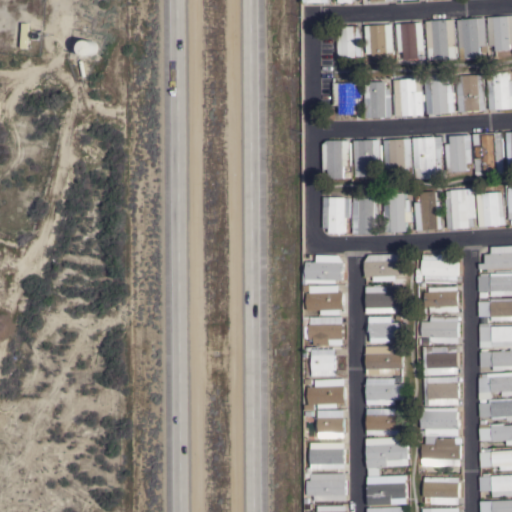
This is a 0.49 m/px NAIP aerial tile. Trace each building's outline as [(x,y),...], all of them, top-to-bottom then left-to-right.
[(511,15),(511,44),(511,50),(496,51),(496,46),(490,46),(488,17),(511,15)] [(486,17),(488,45),(488,52),(483,53),(482,46),(481,46),(482,57),(461,59),(458,20),(486,17)] [(455,20),(457,58),(429,60),(427,21),(455,20)] [(422,22),(425,55),(419,55),(419,58),(404,59),(404,52),(398,52),(396,24),(422,22)] [(393,24),(394,52),(388,53),(388,58),(373,59),(373,53),(367,53),(365,26),(393,24)] [(363,56),(356,56),(356,57),(346,58),(346,56),(338,57),(337,35),(342,35),(342,26),(362,26),(363,56)] [(97,51),(96,53),(94,54),(91,55),(90,56),(88,55),(86,55),(84,53),(83,52),(82,49),(82,46),(83,44),(84,42),(87,40),(89,40),(91,40),(92,40),(94,41),(96,43),(97,46),(97,49),(97,51)] [(487,75),(509,73),(510,80),(511,80),(511,108),(490,109),(487,75)] [(428,109),(427,109),(424,76),(453,74),(456,112),(448,112),(448,114),(444,114),(444,113),(428,114),(428,109)] [(457,76),(484,74),(487,110),(480,110),(480,111),(475,112),(474,111),(473,111),(473,112),(468,112),(468,111),(460,112),(457,76)] [(422,78),(423,95),(425,94),(425,101),(424,101),(425,115),(424,115),(424,116),(421,116),(421,115),(417,115),(417,116),(413,116),(413,115),(403,116),(397,116),(397,115),(395,115),(393,94),(395,93),(394,80),(422,78)] [(365,85),(371,85),(371,81),(386,81),(386,88),(392,88),(392,117),(385,117),(385,119),(381,119),(381,117),(366,118),(365,85)] [(334,83),(359,83),(359,87),(361,87),(361,98),(359,98),(359,105),(355,105),(354,114),(340,114),(340,105),(333,105),(334,83)] [(502,132),(504,173),(476,175),(474,134),(502,132)] [(472,135),(473,163),(473,164),(467,164),(467,171),(448,172),(447,144),(451,144),(451,142),(450,142),(450,138),(450,136),(472,135)] [(442,136),(444,170),(437,170),(437,179),(416,180),(414,138),(442,136)] [(412,138),(413,157),(411,157),(411,163),(406,163),(407,175),(392,176),(391,168),(386,168),(384,140),(412,138)] [(354,141),(380,139),(381,145),(382,145),(382,159),(379,159),(379,162),(375,162),(376,176),(356,177),(354,141)] [(323,144),(328,141),(350,140),(351,166),(343,167),(344,178),(329,179),(329,169),(324,169),(323,144)] [(446,199),(448,199),(447,191),(473,189),(473,195),(474,195),(476,217),(475,218),(476,226),(470,227),(470,228),(455,229),(454,228),(448,229),(446,199)] [(415,196),(421,196),(421,192),(436,191),(437,201),(442,201),(444,229),(417,230),(415,196)] [(477,194),(503,191),(506,224),(480,227),(477,194)] [(413,221),(407,222),(407,231),(386,232),(386,224),(385,224),(384,211),(385,211),(385,203),(384,203),(383,194),(405,193),(406,200),(412,199),(413,221)] [(379,226),(380,226),(380,235),(353,234),(354,200),(353,200),(353,196),(360,196),(360,195),(380,195),(379,226)] [(324,197),(346,197),(346,198),(351,198),(350,218),(346,218),(346,234),(330,233),(330,228),(323,228),(324,197)] [(511,267),(480,269),(480,263),(486,263),(485,254),(492,254),(491,246),(511,245),(511,267)] [(402,253),(402,260),(404,260),(404,275),(396,275),(396,280),(374,281),(374,276),(366,276),(365,261),(369,255),(402,253)] [(459,255),(458,281),(457,281),(457,284),(425,283),(426,275),(422,275),(422,259),(423,259),(423,253),(459,255)] [(307,282),(307,284),(303,284),(303,269),(307,269),(307,261),(321,262),(321,255),(340,255),(345,262),(345,271),(343,271),(343,280),(337,280),(337,283),(307,282)] [(511,272),(511,295),(491,296),(491,291),(479,291),(478,276),(480,276),(480,274),(488,273),(488,276),(491,276),(491,273),(511,272)] [(339,285),(339,292),(344,291),(345,309),(340,309),(341,314),(322,314),(322,310),(308,310),(308,293),(311,293),(311,286),(339,285)] [(394,286),(394,292),(400,292),(400,307),(397,307),(397,313),(367,313),(366,286),(394,286)] [(458,286),(459,313),(430,314),(430,307),(426,307),(425,292),(429,292),(429,287),(458,286)] [(511,298),(511,320),(491,321),(491,316),(479,316),(478,301),(479,301),(479,299),(489,298),(489,301),(491,301),(491,299),(511,298)] [(343,316),(343,345),(315,345),(315,341),(311,341),(311,339),(310,339),(310,324),(311,324),(311,317),(343,316)] [(392,316),(392,322),(401,322),(402,337),(390,337),(390,342),(371,343),(371,330),(370,330),(369,317),(392,316)] [(459,316),(458,343),(431,343),(431,337),(422,336),(422,321),(431,321),(431,316),(459,316)] [(501,325),(507,325),(511,325),(511,346),(493,346),(493,347),(480,348),(479,326),(480,326),(480,324),(490,323),(491,326),(501,326),(501,325)] [(457,345),(458,374),(424,375),(423,346),(457,345)] [(394,346),(395,353),(403,353),(403,368),(395,368),(395,373),(367,374),(366,346),(394,346)] [(501,351),(501,349),(505,349),(505,350),(511,350),(511,348),(511,370),(494,371),(493,366),(481,367),(480,352),(501,351)] [(336,349),(336,372),(337,372),(337,375),(313,376),(312,349),(336,349)] [(511,372),(511,395),(503,396),(503,391),(480,392),(479,374),(511,372)] [(458,376),(459,405),(424,406),(424,377),(458,376)] [(345,378),(346,403),(338,403),(338,407),(319,408),(319,404),(314,404),(314,405),(311,405),(311,404),(310,404),(309,387),(316,386),(316,379),(345,378)] [(395,378),(395,384),(403,384),(403,399),(395,399),(395,405),(366,405),(366,378),(395,378)] [(511,398),(511,419),(508,420),(508,418),(493,419),(493,416),(480,417),(479,400),(486,399),(486,403),(490,402),(489,399),(511,398)] [(437,436),(437,438),(460,437),(461,465),(422,465),(422,456),(421,456),(421,452),(423,452),(423,450),(422,450),(422,445),(422,444),(426,444),(426,428),(421,428),(421,407),(458,407),(458,420),(459,420),(459,436),(437,436)] [(395,408),(395,410),(402,410),(402,413),(403,413),(403,434),(367,434),(367,427),(366,427),(366,425),(367,425),(367,422),(366,422),(366,415),(367,415),(367,409),(395,408)] [(344,410),(344,437),(318,437),(318,410),(344,410)] [(504,423),(505,425),(511,424),(511,445),(507,445),(507,440),(493,441),(493,440),(480,440),(479,424),(480,424),(480,420),(485,420),(486,424),(492,423),(492,424),(504,423)] [(407,436),(408,465),(387,466),(387,467),(378,467),(379,475),(368,476),(366,438),(407,436)] [(344,442),(345,468),(312,468),(312,464),(311,464),(311,449),(311,443),(344,442)] [(480,452),(481,452),(481,449),(490,449),(490,451),(511,449),(511,469),(501,470),(500,466),(481,467),(480,452)] [(346,473),(346,500),(315,500),(315,495),(308,495),(308,488),(307,488),(307,483),(308,483),(308,480),(312,480),(312,474),(346,473)] [(511,496),(493,497),(493,490),(480,491),(480,476),(483,476),(483,474),(489,473),(489,476),(511,474),(511,496)] [(406,476),(407,504),(367,505),(367,476),(406,476)] [(431,504),(431,503),(424,503),(424,496),(424,493),(423,493),(423,477),(459,477),(459,505),(431,504)] [(480,511),(480,501),(493,500),(493,501),(511,500),(511,511),(480,511)]
